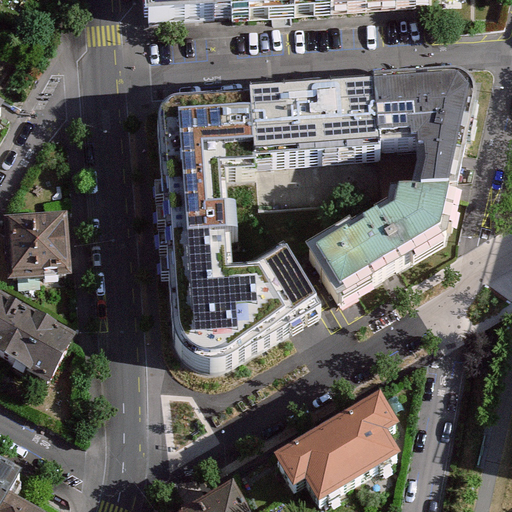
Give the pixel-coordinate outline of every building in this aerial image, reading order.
[(144,0),(147,26),(233,21),(231,0),(144,0)] [(231,0),(233,21),(281,18),(332,14),(331,0),(231,0)] [(430,0),(331,0),(332,14),(382,11),(431,8),(430,0)] [(466,86),(381,92),(384,156),(421,153),(413,186),(459,186),(464,163),(477,100),(466,86)] [(384,156),(381,92),(317,96),(253,100),(254,105),(257,170),(384,159),(384,156)] [(155,125),(155,131),(168,345),(171,357),(177,367),(188,377),(201,383),(215,384),(227,382),(319,319),(292,270),(268,287),(221,291),(213,183),(256,181),(257,170),(254,105),(166,111),(158,117),(155,125)] [(457,193),(459,186),(413,186),(397,186),(393,202),(389,220),(311,263),(339,308),(392,278),(446,246),(457,193)] [(10,277),(76,273),(73,209),(7,213),(10,277)] [(0,352),(52,381),(80,331),(0,286),(0,352)] [(398,433),(381,404),(277,465),(295,494),(306,488),(319,510),(398,463),(384,441),(398,433)] [(0,511),(17,511),(8,507),(21,484),(0,472),(0,511)] [(246,511),(235,490),(196,511),(246,511)]
